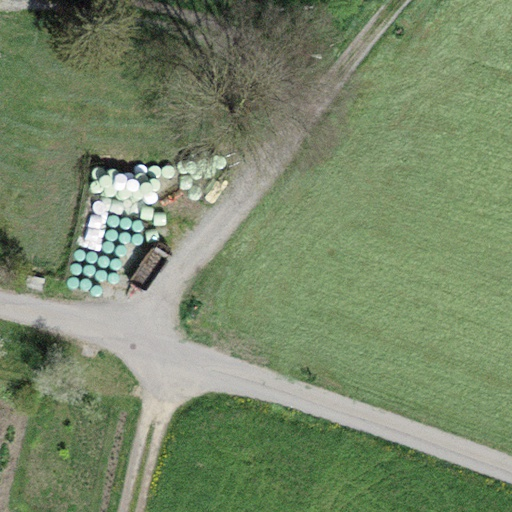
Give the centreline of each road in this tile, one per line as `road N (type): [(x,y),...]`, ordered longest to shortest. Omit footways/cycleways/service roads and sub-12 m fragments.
road 1 (track): [(404,0),(263,164),(172,292),(158,404),(131,511)]
road 2 (residential): [(511,474),(91,325),(0,305)]
